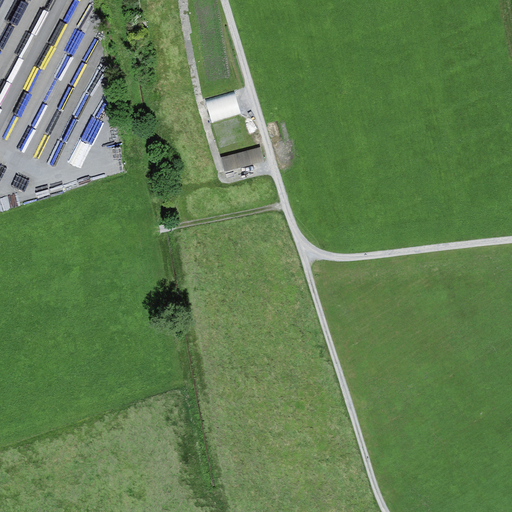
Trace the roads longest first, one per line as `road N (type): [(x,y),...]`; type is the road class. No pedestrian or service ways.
road 1 (track): [(304,253),(391,511)]
road 2 (track): [(224,0),(304,253)]
road 3 (track): [(304,253),(366,255),(511,237)]
road 4 (track): [(285,204),(158,230)]
